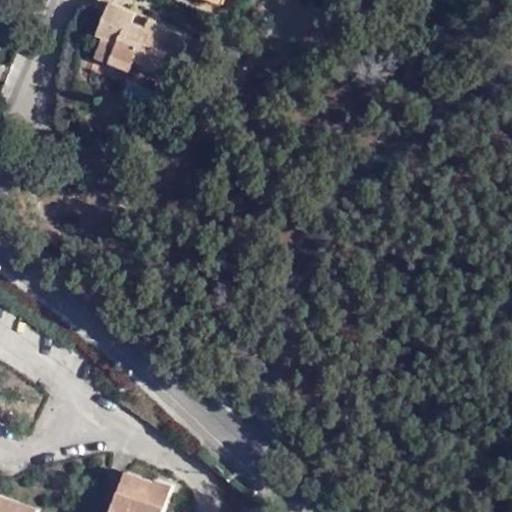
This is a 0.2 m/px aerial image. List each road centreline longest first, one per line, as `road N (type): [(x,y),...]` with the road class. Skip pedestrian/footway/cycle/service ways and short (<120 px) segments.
road 1 (unclassified): [(225,425),(277,391),(298,350),(318,273),(372,184),(511,88)]
road 2 (track): [(0,212),(70,219),(157,189),(291,0)]
road 3 (residential): [(207,511),(205,480),(193,463),(0,327)]
road 4 (tertiary): [(0,249),(97,314),(225,425)]
road 5 (residential): [(69,0),(48,60),(0,118)]
road 6 (tertiary): [(225,425),(319,511)]
